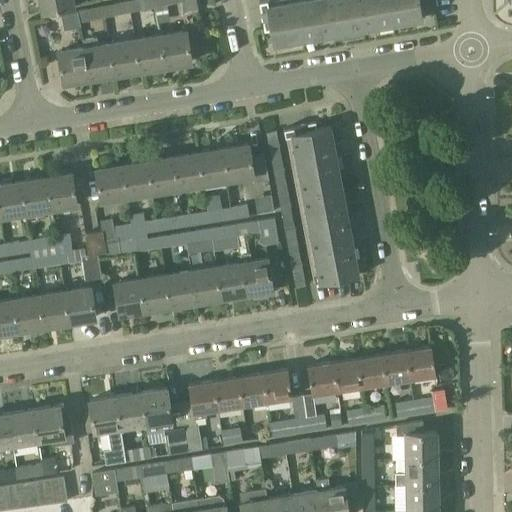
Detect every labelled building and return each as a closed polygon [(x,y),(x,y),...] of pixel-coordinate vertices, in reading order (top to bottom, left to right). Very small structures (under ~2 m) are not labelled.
[(72,0),(40,0),(43,10),(73,4),(72,0)] [(129,12),(126,0),(125,0),(112,3),(115,15),(129,12)] [(138,0),(140,9),(155,6),(153,0),(138,0)] [(422,19),(418,0),(295,0),(259,6),(264,32),(270,31),(272,45),(422,19)] [(87,8),(89,20),(104,17),(102,5),(87,8)] [(80,26),(77,10),(61,13),(64,29),(80,26)] [(160,35),(165,65),(190,61),(186,31),(160,35)] [(165,65),(160,35),(135,39),(140,69),(165,65)] [(84,47),(89,77),(114,73),(109,43),(98,45),(96,37),(83,39),(84,47)] [(140,69),(135,39),(109,43),(114,73),(140,69)] [(89,77),(84,47),(57,51),(62,81),(89,77)] [(289,127),(319,282),(358,275),(330,125),(316,128),(315,122),(289,127)] [(266,131),(295,287),(304,285),(275,130),(266,131)] [(248,145),(222,149),(227,179),(251,175),(252,181),(268,178),(263,154),(250,156),(248,145)] [(227,179),(222,149),(197,153),(202,183),(227,179)] [(202,183),(197,153),(171,157),(176,187),(202,183)] [(176,187),(171,157),(146,161),(150,191),(176,187)] [(150,191),(146,161),(120,166),(125,195),(150,191)] [(125,195),(120,166),(95,170),(99,199),(125,195)] [(42,178),(47,208),(75,203),(71,173),(42,178)] [(47,208),(42,178),(13,182),(18,212),(47,208)] [(0,215),(18,212),(13,182),(0,184),(0,215)] [(256,212),(274,209),(270,192),(252,195),(256,212)] [(235,217),(250,215),(248,202),(233,205),(235,217)] [(206,209),(208,221),(223,219),(221,207),(206,209)] [(180,213),(182,226),(197,223),(195,211),(180,213)] [(155,217),(157,230),(171,227),(170,215),(155,217)] [(259,218),(261,231),(264,243),(279,241),(274,216),(259,218)] [(247,233),(261,231),(259,218),(245,220),(247,233)] [(129,222),(131,234),(146,232),(144,219),(129,222)] [(222,236),(237,234),(235,222),(220,224),(222,236)] [(118,223),(104,226),(106,238),(120,236),(118,223)] [(212,239),(210,226),(195,228),(197,241),(212,239)] [(88,254),(97,253),(107,252),(103,230),(85,233),(88,254)] [(186,243),(184,230),(169,232),(171,245),(186,243)] [(51,234),(52,247),(71,244),(70,231),(51,234)] [(145,236),(147,249),(161,247),(159,234),(145,236)] [(22,239),(24,251),(39,249),(37,236),(22,239)] [(134,251),(132,238),(118,241),(120,253),(134,251)] [(0,242),(0,254),(11,253),(9,241),(0,242)] [(84,259),(84,255),(82,246),(68,249),(70,261),(82,259),(84,259)] [(60,263),(58,250),(43,253),(45,265),(60,263)] [(84,259),(82,259),(86,282),(102,279),(101,273),(97,253),(88,254),(84,255),(84,259)] [(35,267),(33,254),(18,257),(21,269),(35,267)] [(247,292),(256,290),(259,296),(270,294),(271,288),(266,257),(242,261),(247,292)] [(247,292),(242,261),(216,265),(221,296),(247,292)] [(221,296),(216,265),(190,269),(195,300),(221,296)] [(195,300),(190,269),(164,274),(169,305),(195,300)] [(169,305),(164,274),(139,278),(144,309),(169,305)] [(144,309),(139,278),(113,282),(118,313),(144,309)] [(63,290),(68,321),(94,317),(89,286),(63,290)] [(0,291),(0,331),(17,329),(12,298),(11,290),(0,291)] [(38,294),(42,325),(68,321),(63,290),(38,294)] [(38,294),(12,298),(17,329),(42,325),(38,294)] [(405,349),(410,377),(435,373),(430,345),(405,349)] [(410,377),(405,349),(381,353),(385,381),(410,377)] [(385,381),(381,353),(356,357),(360,385),(385,381)] [(360,385),(356,357),(331,361),(336,389),(360,385)] [(336,389),(331,361),(307,365),(311,393),(336,389)] [(263,372),(267,400),(291,396),(287,368),(263,372)] [(263,372),(238,376),(243,404),(267,400),(263,372)] [(243,404),(238,376),(214,380),(218,408),(243,404)] [(218,408),(214,380),(188,384),(193,416),(205,414),(204,410),(218,408)] [(164,429),(173,427),(167,386),(141,391),(146,422),(156,420),(157,430),(164,429)] [(146,422),(141,391),(115,395),(121,426),(146,422)] [(124,448),(121,426),(115,395),(89,399),(94,430),(109,428),(113,450),(105,451),(107,463),(126,460),(124,448)] [(414,398),(416,413),(435,409),(433,395),(414,398)] [(416,413),(414,398),(395,401),(397,416),(416,413)] [(365,406),(367,420),(386,417),(383,403),(365,406)] [(34,408),(39,440),(64,435),(59,404),(34,408)] [(367,420),(365,406),(346,409),(348,423),(367,420)] [(39,440),(34,408),(8,412),(13,444),(39,440)] [(13,444),(8,412),(0,413),(0,445),(1,446),(4,451),(14,449),(13,444)] [(304,415),(307,430),(327,427),(324,412),(304,415)] [(307,430),(304,415),(285,418),(287,433),(307,430)] [(404,458),(436,457),(435,431),(423,432),(423,419),(396,423),(396,434),(403,434),(404,458)] [(185,426),(189,449),(202,447),(198,424),(185,426)] [(242,440),(240,425),(221,428),(223,443),(242,440)] [(189,449),(185,426),(173,427),(164,429),(168,453),(189,449)] [(321,434),(323,446),(338,444),(336,432),(321,434)] [(361,447),(373,447),(373,432),(361,432),(361,447)] [(296,438),(297,450),(312,448),(310,436),(296,438)] [(272,454),(286,452),(285,440),(270,443),(272,454)] [(261,460),(259,444),(244,447),(247,462),(261,460)] [(124,448),(126,460),(141,457),(139,446),(124,448)] [(229,479),(224,450),(201,454),(203,465),(212,463),(215,482),(229,479)] [(41,457),(44,473),(72,469),(69,453),(41,457)] [(179,469),(194,467),(192,455),(177,457),(179,469)] [(395,484),(405,484),(436,483),(436,457),(404,458),(404,472),(394,472),(395,484)] [(168,471),(166,459),(151,461),(153,473),(168,471)] [(373,459),(362,459),(362,474),(374,474),(373,459)] [(17,465),(19,477),(34,475),(32,463),(17,465)] [(142,475),(140,463),(126,465),(128,477),(142,475)] [(102,481),(117,479),(115,467),(100,469),(102,481)] [(63,476),(53,477),(56,501),(66,500),(63,476)] [(42,479),(45,503),(56,501),(53,477),(42,479)] [(42,479),(31,481),(34,504),(45,503),(42,479)] [(317,481),(319,489),(322,511),(348,511),(344,485),(330,487),(329,479),(317,481)] [(20,482),(23,506),(34,504),(31,481),(20,482)] [(20,482),(8,484),(11,508),(23,506),(20,482)] [(405,510),(437,509),(436,483),(405,484),(405,510)] [(0,485),(0,504),(1,509),(11,508),(8,484),(0,485)] [(374,485),(362,485),(363,500),(374,500),(374,485)] [(269,511),(267,497),(266,489),(239,493),(241,511),(269,511)] [(293,493),(295,511),(322,511),(319,489),(293,493)] [(267,497),(269,511),(295,511),(293,493),(267,497)] [(220,496),(219,496),(199,500),(200,511),(225,511),(224,500),(223,499),(223,498),(222,497),(221,496),(220,496)] [(174,504),(174,511),(200,511),(199,500),(174,504)]
